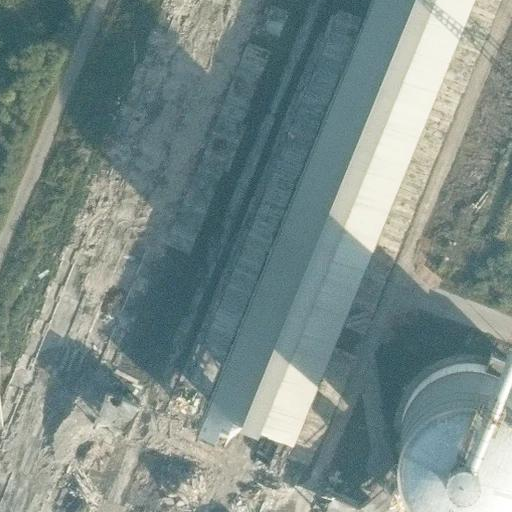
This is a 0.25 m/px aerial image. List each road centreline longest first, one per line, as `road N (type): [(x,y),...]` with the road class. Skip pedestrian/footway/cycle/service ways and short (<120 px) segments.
road 1 (unknown): [(501,0),(385,285),(511,336)]
road 2 (unknown): [(0,250),(102,0)]
